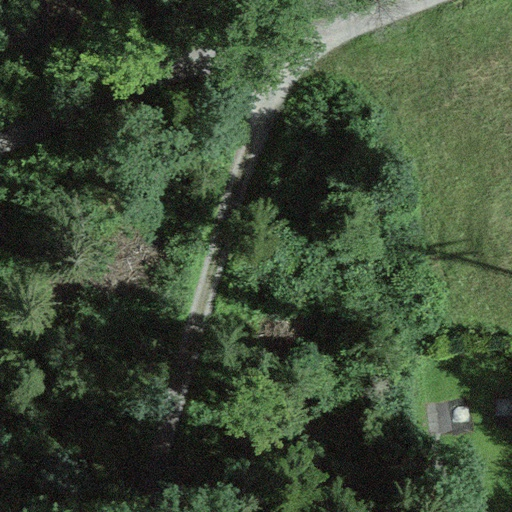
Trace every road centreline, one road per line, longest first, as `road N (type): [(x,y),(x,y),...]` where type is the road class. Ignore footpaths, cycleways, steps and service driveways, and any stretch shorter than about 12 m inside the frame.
road 1 (track): [(166,511),(257,241),(302,42)]
road 2 (track): [(0,155),(416,0)]
